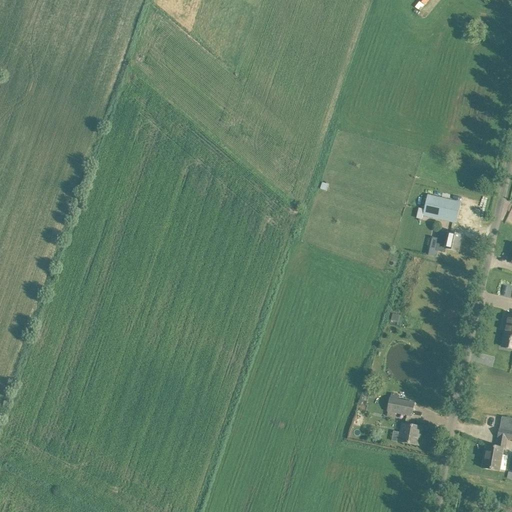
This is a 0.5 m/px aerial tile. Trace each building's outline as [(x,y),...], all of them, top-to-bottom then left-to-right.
[(419,2),(415,8),(420,11),(424,6),(419,2)] [(461,203),(428,195),(423,215),(456,223),(461,203)] [(432,238),(428,255),(436,257),(437,251),(445,253),(445,249),(458,252),(462,237),(449,234),(439,232),(437,239),(432,238)] [(506,332),(502,347),(511,349),(511,316),(508,315),(505,326),(504,332),(506,332)] [(396,413),(412,416),(414,403),(390,399),(387,417),(395,418),(396,413)] [(511,419),(502,418),(498,437),(499,437),(497,448),(486,446),(485,453),(487,453),(484,468),(483,468),(483,469),(499,471),(503,449),(504,450),(506,439),(511,439),(511,419)] [(418,427),(402,425),(400,434),(403,435),(402,443),(418,446),(420,437),(416,436),(418,427)]
